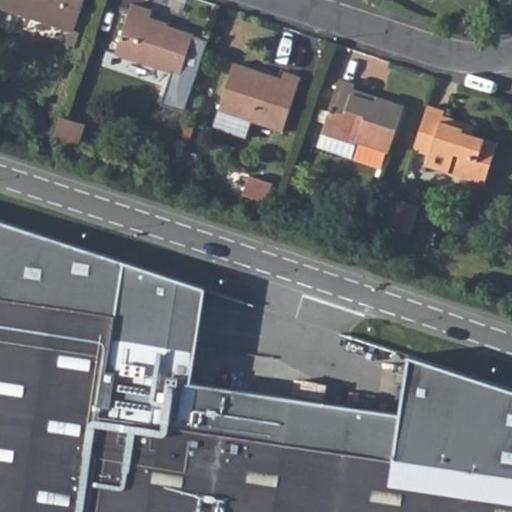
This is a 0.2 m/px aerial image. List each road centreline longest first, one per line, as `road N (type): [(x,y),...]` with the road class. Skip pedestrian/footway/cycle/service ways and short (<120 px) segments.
road 1 (residential): [(0,177),(511,343)]
road 2 (residential): [(511,51),(446,53),(282,0)]
